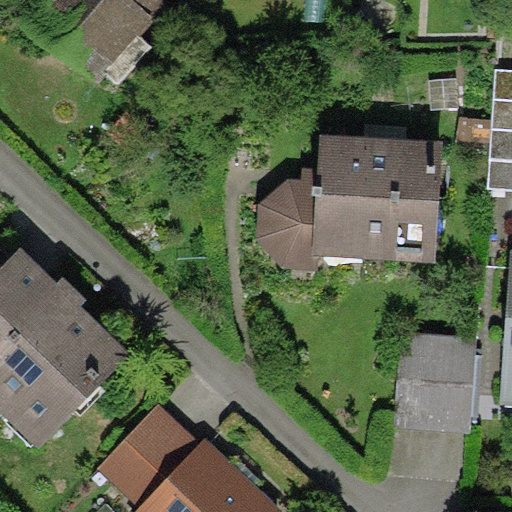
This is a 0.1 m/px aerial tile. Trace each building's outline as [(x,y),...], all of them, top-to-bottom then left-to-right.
[(163,3),(160,0),(42,0),(26,18),(95,81),(103,73),(116,84),(151,45),(137,31),(163,3)] [(511,66),(496,65),(488,191),(511,192),(511,66)] [(323,260),(324,236),(386,237),(390,253),(439,258),(443,148),(399,140),(396,148),(326,142),(318,188),(295,184),(269,202),(269,234),(289,258),(323,260)] [(51,293),(17,260),(0,277),(0,382),(47,428),(38,438),(44,444),(122,363),(74,317),(85,306),(61,283),(51,293)] [(437,359),(407,357),(402,420),(475,426),(482,347),(438,343),(437,359)] [(156,413),(120,454),(139,470),(174,429),(156,413)] [(277,511),(210,443),(144,511),(277,511)]
